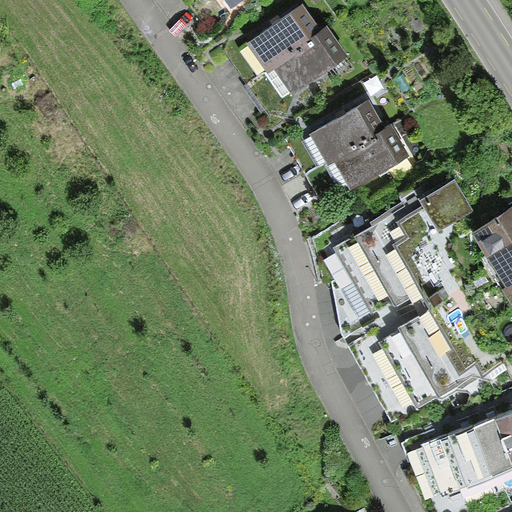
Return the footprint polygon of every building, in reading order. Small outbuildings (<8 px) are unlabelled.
[(321,27),(301,0),(298,0),(249,35),(269,64),(274,60),(321,27)] [(328,22),(321,27),(274,60),(292,86),(346,48),(328,22)] [(383,125),(366,94),(311,125),(328,156),(333,153),(383,125)] [(391,120),(383,125),(333,153),(349,181),(407,148),(391,120)] [(472,206),(456,176),(423,193),(439,224),(472,206)] [(380,338),(422,404),(456,387),(474,395),(511,376),(416,207),(399,215),(391,203),(371,214),(374,220),(333,244),(354,280),(342,287),(362,318),(417,286),(426,303),(400,318),(404,325),(380,338)] [(511,207),(476,231),(490,253),(483,257),(511,303),(511,302),(511,207)] [(511,406),(422,439),(442,493),(462,486),(464,493),(492,482),(494,489),(506,485),(511,501),(511,500),(511,406)]
